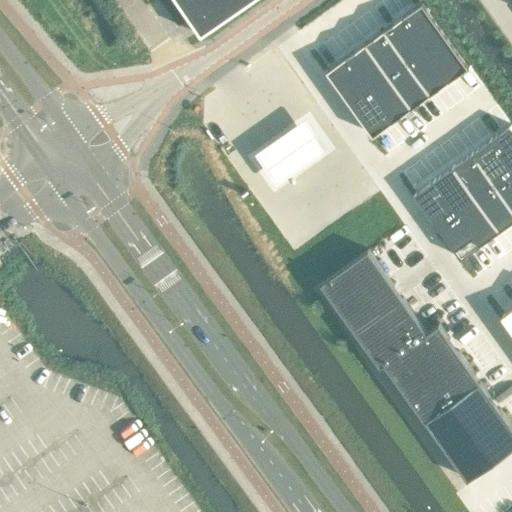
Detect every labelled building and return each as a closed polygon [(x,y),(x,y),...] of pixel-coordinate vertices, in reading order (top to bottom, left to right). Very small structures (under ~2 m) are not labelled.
[(174,0),(197,33),(245,0),(174,0)] [(423,0),(403,15),(427,47),(447,33),(423,0)] [(403,15),(385,28),(408,60),(427,47),(403,15)] [(385,28),(366,42),(389,74),(408,60),(385,28)] [(447,33),(427,47),(450,79),(470,65),(447,33)] [(366,42),(347,55),(370,87),(389,74),(366,42)] [(427,47),(408,60),(431,93),(450,79),(427,47)] [(347,55),(328,69),(351,101),(370,87),(347,55)] [(408,60),(389,74),(412,106),(431,93),(408,60)] [(389,74),(370,87),(393,120),(412,106),(389,74)] [(370,87),(351,101),(374,134),(393,120),(370,87)] [(303,112),(253,145),(277,180),(326,146),(303,112)] [(511,123),(491,137),(511,165),(511,123)] [(511,165),(491,137),(473,151),(496,183),(511,171),(511,165)] [(473,151),(454,164),(477,197),(496,183),(473,151)] [(454,164),(435,178),(458,210),(477,197),(454,164)] [(511,171),(496,183),(511,205),(511,171)] [(435,178),(415,191),(439,224),(458,210),(435,178)] [(511,205),(496,183),(477,197),(500,229),(511,220),(511,205)] [(477,197),(458,210),(482,243),(500,229),(477,197)] [(458,210),(439,224),(462,257),(482,243),(458,210)] [(369,248),(322,283),(382,366),(386,364),(470,480),(511,449),(511,422),(440,323),(429,331),(369,248)] [(511,304),(502,311),(511,326),(511,304)]
